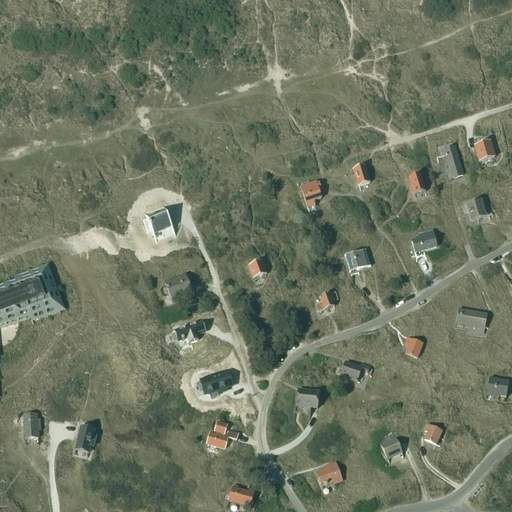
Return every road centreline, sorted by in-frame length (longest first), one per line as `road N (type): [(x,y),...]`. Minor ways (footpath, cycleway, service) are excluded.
road 1 (residential): [(266,400),(298,354),(385,319),(511,247)]
road 2 (residential): [(266,400),(254,391),(182,212)]
road 3 (track): [(0,257),(38,244),(62,247),(82,307),(61,343)]
road 4 (unclassified): [(407,511),(454,500),(511,442)]
road 5 (track): [(511,105),(389,142)]
road 6 (residential): [(301,511),(261,444),(266,400)]
